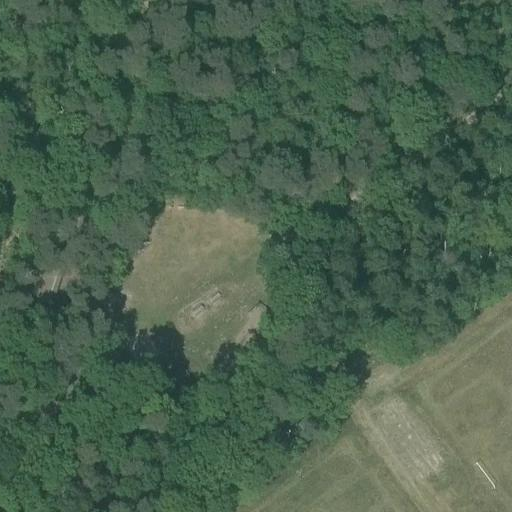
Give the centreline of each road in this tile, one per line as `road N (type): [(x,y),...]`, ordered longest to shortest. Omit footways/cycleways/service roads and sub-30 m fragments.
road 1 (track): [(125,345),(137,336),(154,286),(203,255),(259,262),(511,86)]
road 2 (track): [(137,336),(169,343),(202,338),(246,300),(259,262)]
road 3 (track): [(0,438),(125,345)]
